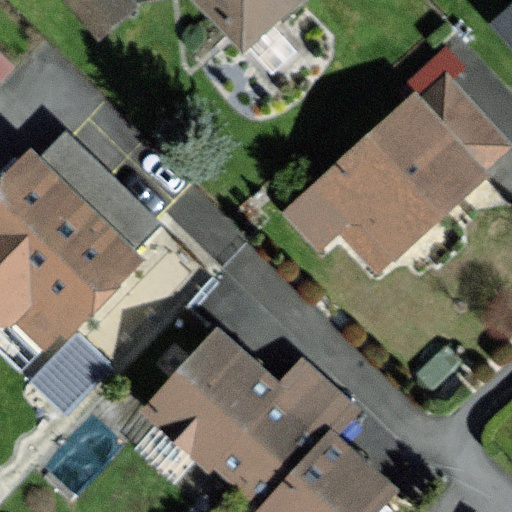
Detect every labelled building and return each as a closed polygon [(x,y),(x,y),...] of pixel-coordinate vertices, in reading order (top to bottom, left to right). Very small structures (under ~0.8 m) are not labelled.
[(143,9),(134,0),(71,0),(108,40),(143,9)] [(308,0),(194,0),(246,56),(308,0)] [(511,6),(493,24),(511,45),(511,6)] [(467,73),(446,50),(395,95),(406,107),(287,212),(320,250),(343,229),(379,270),(490,172),(484,166),(509,144),(456,84),(467,73)] [(146,262),(25,158),(0,186),(0,342),(4,346),(20,327),(48,351),(61,336),(72,347),(146,262)] [(252,362),(219,334),(148,417),(259,511),(388,511),(402,496),(357,458),(338,442),(362,415),(304,366),(284,389),(252,362)]
